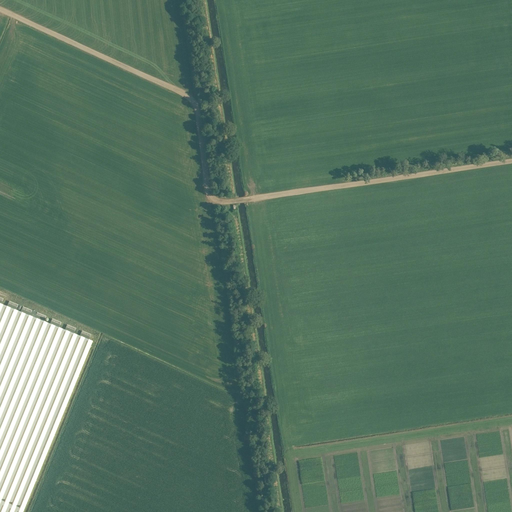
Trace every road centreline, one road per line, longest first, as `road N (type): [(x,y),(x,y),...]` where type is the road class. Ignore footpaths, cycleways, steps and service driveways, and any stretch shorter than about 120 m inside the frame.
road 1 (track): [(0,8),(192,100),(207,199),(233,202),(511,160)]
road 2 (track): [(203,0),(280,511)]
